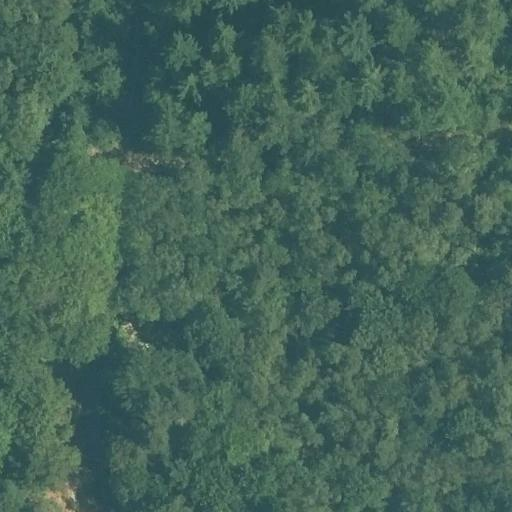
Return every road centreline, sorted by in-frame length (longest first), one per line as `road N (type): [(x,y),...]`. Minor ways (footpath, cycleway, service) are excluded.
road 1 (track): [(102,0),(58,387),(61,446),(87,511)]
road 2 (track): [(511,139),(0,171)]
